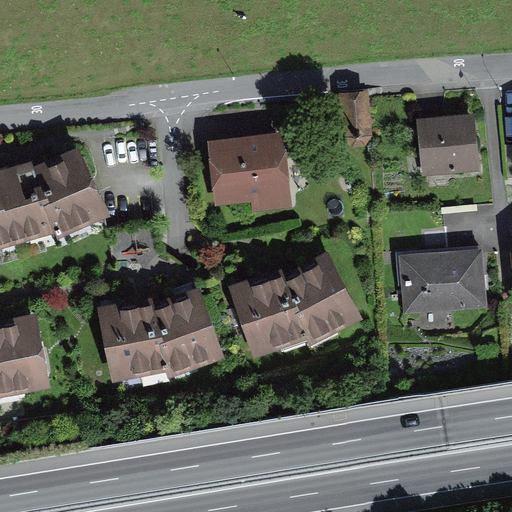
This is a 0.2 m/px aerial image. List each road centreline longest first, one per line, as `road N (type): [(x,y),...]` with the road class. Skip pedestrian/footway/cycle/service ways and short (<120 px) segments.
road 1 (motorway): [(511,417),(0,494)]
road 2 (unclassified): [(511,64),(169,97)]
road 3 (motorway): [(191,511),(511,461)]
road 4 (unknown): [(481,66),(497,222),(511,222)]
road 5 (unclassified): [(169,97),(0,118)]
road 6 (residential): [(169,97),(180,266)]
